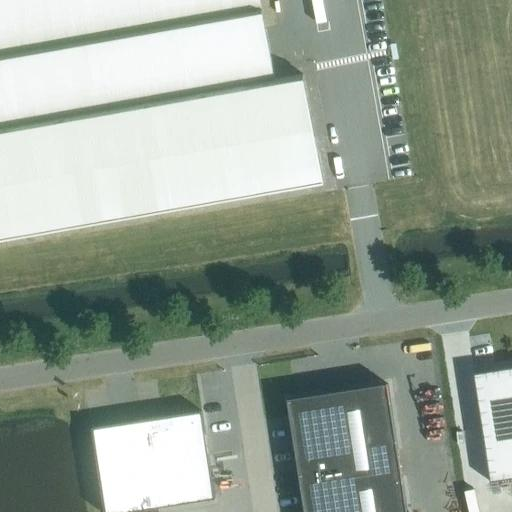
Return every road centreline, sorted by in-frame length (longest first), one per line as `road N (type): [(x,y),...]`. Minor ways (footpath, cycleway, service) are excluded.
road 1 (unclassified): [(0,379),(511,300)]
road 2 (unknown): [(322,0),(380,366)]
road 3 (unknown): [(276,511),(262,404),(272,388),(306,377)]
road 4 (unknown): [(380,366),(412,511)]
